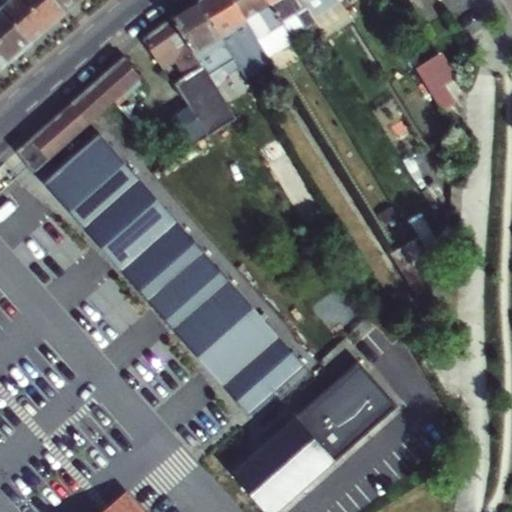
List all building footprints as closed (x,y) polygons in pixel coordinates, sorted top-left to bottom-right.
[(0,0),(0,7),(31,43),(49,28),(24,0),(0,0)] [(24,0),(49,28),(66,13),(55,0),(24,0)] [(55,0),(66,13),(80,0),(55,0)] [(267,57),(256,40),(231,0),(202,0),(198,2),(231,54),(245,45),(260,69),(271,63),(267,57)] [(282,24),(267,0),(231,0),(256,40),(271,31),(281,50),(293,42),(290,35),(282,24)] [(303,0),(267,0),(282,24),(295,15),(303,28),(304,30),(317,23),(314,17),(303,0)] [(338,0),(303,0),(314,17),(339,1),(338,0)] [(231,54),(198,2),(173,19),(215,84),(240,70),(231,54)] [(0,41),(14,59),(31,43),(0,7),(0,41)] [(282,24),(290,35),(303,28),(295,15),(282,24)] [(235,117),(215,84),(173,19),(144,40),(165,68),(175,62),(184,77),(175,83),(189,106),(207,134),(235,117)] [(317,23),(304,30),(314,47),(327,39),(317,23)] [(271,31),(256,40),(267,57),(281,50),(271,31)] [(0,70),(14,59),(0,41),(0,70)] [(415,68),(442,112),(454,105),(442,86),(457,76),(441,52),(420,65),(415,68)] [(413,53),(408,56),(415,68),(420,65),(413,53)] [(71,103),(89,124),(111,103),(122,93),(125,96),(143,81),(140,78),(141,77),(124,57),(71,103)] [(115,106),(125,96),(122,93),(111,103),(115,106)] [(57,151),(68,142),(89,124),(71,103),(40,131),(57,151)] [(207,134),(189,106),(175,113),(183,126),(193,143),(207,134)] [(49,159),(57,151),(40,131),(32,139),(49,159)] [(100,135),(44,185),(77,214),(117,253),(151,289),(168,309),(184,328),(197,343),(210,360),(221,376),(234,394),(250,417),(306,368),(100,135)] [(49,159),(32,139),(18,151),(25,161),(34,172),(49,159)] [(435,182),(421,190),(427,199),(441,191),(435,182)] [(427,250),(442,240),(427,214),(411,223),(427,250)] [(397,262),(417,294),(441,280),(416,239),(402,248),(407,256),(397,262)] [(386,305),(369,278),(343,293),(346,298),(360,320),(386,305)] [(421,318),(406,328),(422,355),(437,346),(421,318)] [(231,473),(265,511),(278,511),(399,407),(359,361),(231,473)] [(107,511),(140,511),(126,495),(107,511)]
